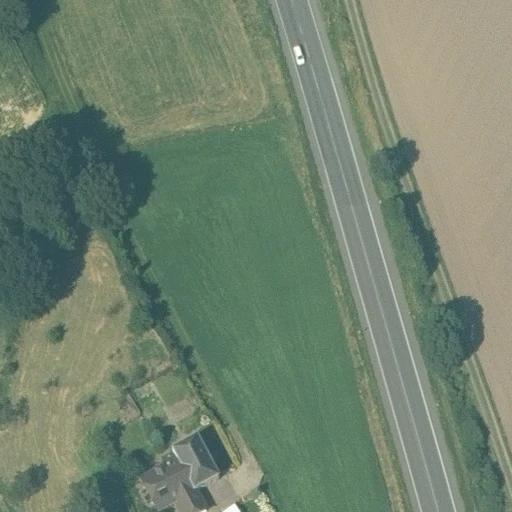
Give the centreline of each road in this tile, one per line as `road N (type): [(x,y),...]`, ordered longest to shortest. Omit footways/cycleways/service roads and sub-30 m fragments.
road 1 (primary): [(438,511),(291,0)]
road 2 (track): [(30,0),(248,471)]
road 3 (track): [(352,0),(511,486)]
